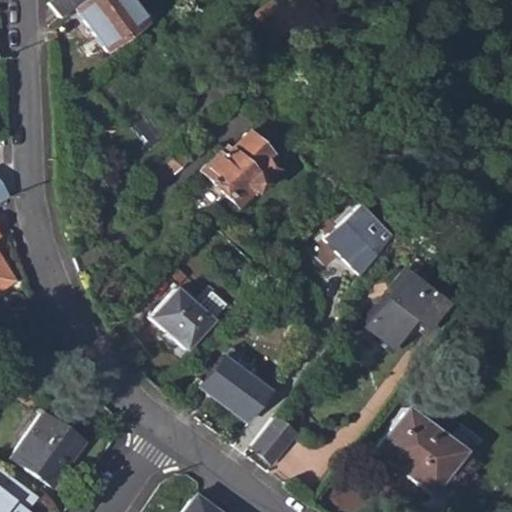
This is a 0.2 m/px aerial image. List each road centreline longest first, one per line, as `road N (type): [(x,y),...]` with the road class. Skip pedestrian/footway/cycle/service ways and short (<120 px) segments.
road 1 (residential): [(166,434),(75,325),(44,263),(29,198),(22,0)]
road 2 (residential): [(269,511),(166,434)]
